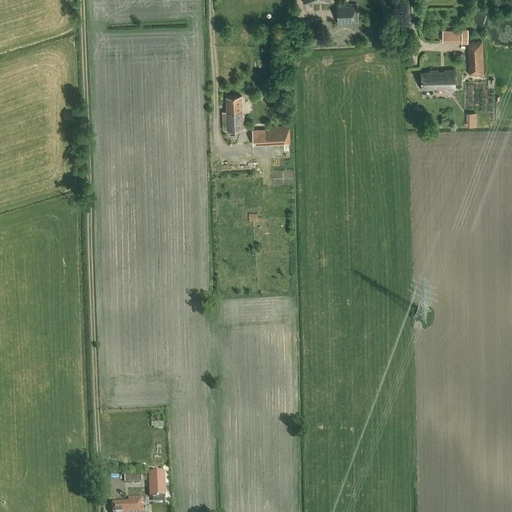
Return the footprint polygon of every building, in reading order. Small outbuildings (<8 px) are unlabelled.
[(337,4),(337,23),(357,22),(357,4),(337,4)] [(313,31),(312,20),(298,21),(298,32),(313,31)] [(482,72),(480,40),(465,41),(467,73),(482,72)] [(455,89),(454,70),(444,70),(444,72),(438,72),(438,70),(430,71),(430,72),(421,73),(421,88),(433,88),(433,90),(446,89),(446,87),(449,87),(449,89),(455,89)] [(223,130),(244,128),(243,114),(241,95),(226,96),(227,111),(222,111),(223,130)] [(269,143),(269,146),(279,146),(280,146),(280,148),(274,148),(275,161),(276,161),(282,161),(282,159),(290,158),(289,129),(253,130),(253,143),(256,143),(269,143)] [(164,472),(150,473),(151,497),(165,496),(164,472)] [(124,473),(124,483),(134,483),(138,483),(141,483),(141,481),(141,474),(141,473),(124,473)] [(129,503),(125,504),(113,504),(113,511),(143,511),(142,498),(129,499),(129,503)]
